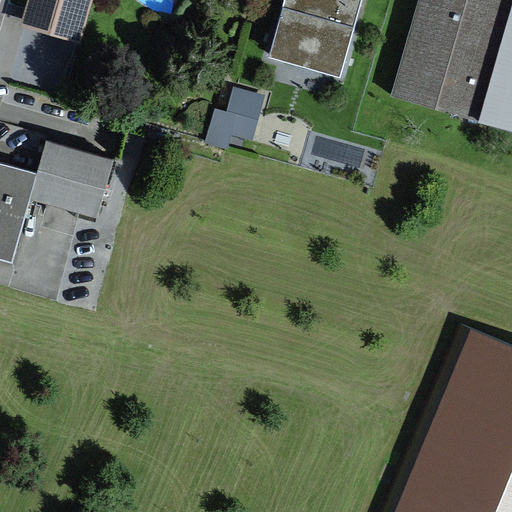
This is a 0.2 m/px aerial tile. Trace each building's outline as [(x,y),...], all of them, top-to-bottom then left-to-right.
[(99,0),(34,0),(32,13),(92,28),(99,0)] [(365,0),(282,0),(268,43),(343,67),(365,0)] [(511,0),(422,0),(398,81),(481,106),(511,3),(511,0)] [(231,147),(235,131),(257,137),(270,91),(237,82),(230,109),(218,106),(209,141),(231,147)] [(0,250),(10,254),(32,185),(101,207),(119,150),(46,127),(36,160),(0,148),(0,250)] [(511,511),(511,344),(460,323),(380,511),(511,511)]
